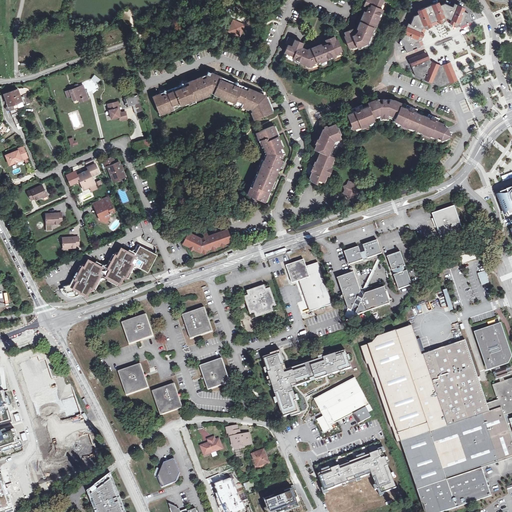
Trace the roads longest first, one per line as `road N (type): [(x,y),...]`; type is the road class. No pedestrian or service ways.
road 1 (residential): [(122,462),(167,427),(192,419),(268,424),(323,511)]
road 2 (residential): [(57,170),(123,140),(172,278)]
road 3 (residential): [(284,241),(277,209),(301,146),(275,81),(261,75)]
road 4 (tertiary): [(287,248),(434,196),(456,180)]
road 5 (tertiary): [(456,180),(284,241)]
road 6 (residential): [(0,354),(33,446),(0,464)]
road 7 (tertiary): [(172,278),(50,321)]
road 8 (tertiary): [(53,328),(174,286)]
road 9 (secondary): [(65,350),(122,462)]
